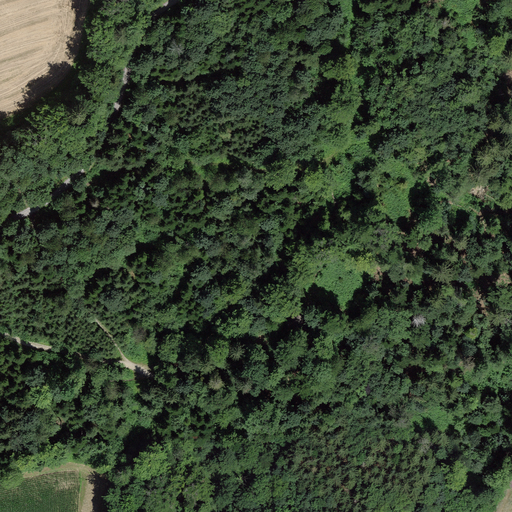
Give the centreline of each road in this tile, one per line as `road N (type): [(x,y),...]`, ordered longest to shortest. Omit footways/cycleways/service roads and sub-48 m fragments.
road 1 (track): [(68,182),(171,162),(290,172),(326,161),(347,135),(349,16)]
road 2 (track): [(172,0),(143,30),(101,148),(68,182),(28,206)]
road 3 (track): [(127,367),(212,405),(216,432),(189,511)]
road 4 (track): [(0,335),(127,367)]
